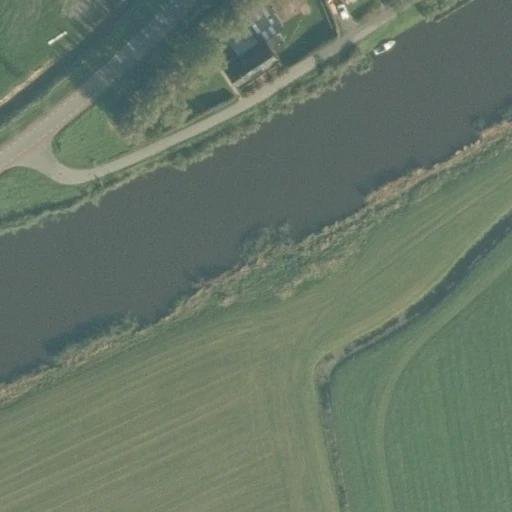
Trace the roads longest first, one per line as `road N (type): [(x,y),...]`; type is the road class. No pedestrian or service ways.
road 1 (unclassified): [(25,143),(67,178),(91,175),(241,107),(414,0)]
road 2 (secondary): [(25,143),(183,0)]
